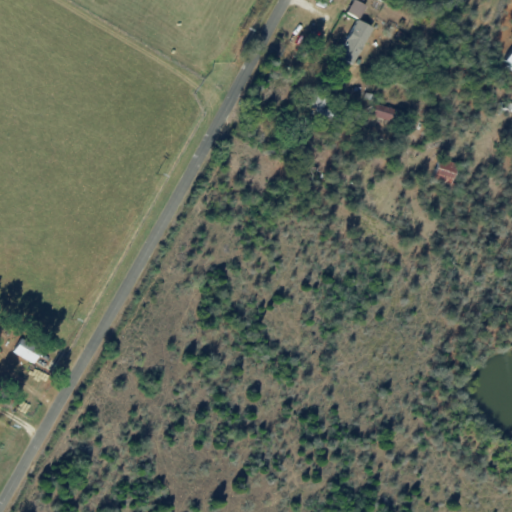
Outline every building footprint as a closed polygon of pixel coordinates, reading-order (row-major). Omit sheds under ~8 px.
[(361,18),(366,4),(356,0),(352,0),(348,13),(361,18)] [(373,27),(358,19),(337,56),(353,64),(373,27)] [(396,109),(375,103),(371,115),(393,121),(396,109)] [(450,184),(459,165),(442,158),(433,177),(450,184)] [(42,349),(21,338),(13,352),(34,363),(42,349)]
